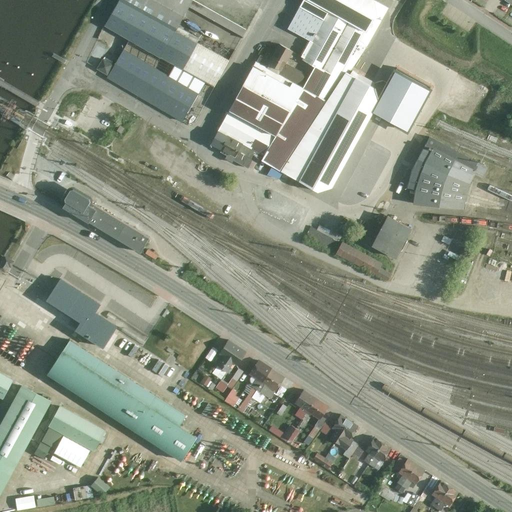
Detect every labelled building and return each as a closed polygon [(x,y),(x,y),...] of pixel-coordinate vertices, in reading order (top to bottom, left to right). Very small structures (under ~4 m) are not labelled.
[(117,0),(103,25),(129,39),(204,82),(214,87),(229,61),(174,31),(191,0),(117,0)] [(299,86),(266,68),(257,62),(218,132),(265,158),(263,162),(285,175),(349,74),(368,46),(362,43),(367,34),(369,35),(380,17),(378,2),(374,0),(303,0),(300,6),(287,29),(309,41),(299,59),(315,68),(303,88),(299,86)] [(181,122),(204,82),(129,39),(114,66),(104,60),(98,71),(107,76),(106,79),(181,122)] [(279,44),(266,68),(299,86),(306,74),(286,63),(292,51),(279,44)] [(349,74),(285,175),(317,194),(332,189),(373,115),(379,103),(376,89),(349,74)] [(379,103),(373,115),(406,134),(430,93),(396,74),(379,103)] [(265,158),(218,132),(210,145),(223,152),(222,154),(228,158),(226,160),(234,164),(235,162),(249,170),(256,158),(263,162),(265,158)] [(470,193),(479,174),(428,145),(414,172),(410,188),(419,191),(416,207),(466,210),(470,193)] [(57,205),(140,254),(149,240),(88,203),(91,198),(69,186),(57,205)] [(58,196),(47,190),(44,196),(55,202),(58,196)] [(413,231),(388,218),(373,247),(398,260),(413,231)] [(343,235),(313,221),(305,236),(334,250),(343,235)] [(511,233),(504,231),(501,242),(511,245),(511,233)] [(384,266),(342,244),(336,255),(388,281),(392,273),(382,270),(384,266)] [(157,257),(148,251),(146,255),(155,261),(157,257)] [(0,265),(0,268),(5,272),(8,266),(11,267),(12,265),(14,262),(5,256),(0,265)] [(76,330),(103,347),(117,326),(95,312),(100,304),(61,279),(51,294),(48,300),(82,322),(76,330)] [(224,357),(217,366),(222,369),(237,346),(229,340),(220,354),(224,357)] [(186,415),(71,342),(50,375),(183,459),(199,434),(181,423),(186,415)] [(237,346),(222,369),(227,372),(233,363),(237,365),(246,352),(237,346)] [(259,361),(250,373),(258,378),(252,387),(257,390),(271,369),(259,361)] [(233,387),(243,371),(239,368),(228,384),(233,387)] [(271,369),(257,390),(263,394),(268,386),(276,390),(284,377),(271,369)] [(190,371),(184,380),(188,383),(194,374),(190,371)] [(14,380),(0,372),(0,396),(4,399),(14,380)] [(0,490),(50,399),(23,384),(0,424),(0,490)] [(230,390),(224,400),(233,406),(240,396),(230,390)] [(304,390),(295,403),(304,409),(303,410),(306,413),(316,398),(304,390)] [(189,391),(184,399),(208,414),(213,406),(189,391)] [(316,398),(306,413),(310,415),(311,413),(319,419),(320,419),(322,416),(329,407),(316,398)] [(107,428),(62,402),(34,453),(45,459),(50,450),(83,466),(91,450),(94,451),(107,428)] [(282,414),(288,407),(284,403),(278,410),(282,414)] [(223,421),(228,412),(217,405),(212,415),(223,421)] [(359,424),(341,412),(331,427),(335,429),(330,438),(347,449),(353,439),(349,437),(359,424)] [(285,434),(289,437),(296,427),(292,425),(285,434)] [(311,441),(319,428),(315,425),(306,438),(311,441)] [(289,437),(293,441),(300,430),(296,427),(289,437)] [(370,453),(364,461),(369,464),(383,443),(375,437),(366,450),(370,453)] [(383,443),(369,464),(373,467),(379,459),(382,461),(391,448),(383,443)] [(333,462),(318,452),(313,459),(328,469),(333,462)] [(416,483),(425,469),(407,457),(399,471),(402,473),(396,482),(398,483),(395,487),(395,489),(396,492),(398,493),(401,493),(403,492),(406,487),(408,489),(413,481),(416,483)] [(111,487),(100,476),(92,483),(103,494),(111,487)] [(436,497),(431,505),(436,508),(450,487),(441,481),(433,494),(436,497)] [(86,485),(74,487),(76,499),(88,496),(86,485)] [(397,495),(381,486),(377,492),(394,501),(403,504),(405,498),(397,495)] [(450,487),(436,508),(440,511),(446,503),(449,505),(458,492),(450,487)] [(54,505),(53,496),(16,502),(18,511),(54,505)]
